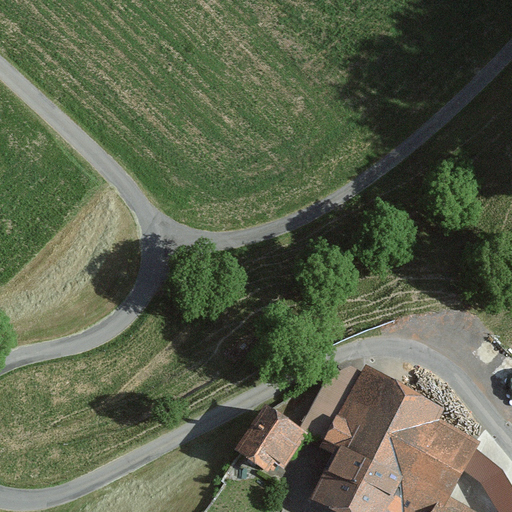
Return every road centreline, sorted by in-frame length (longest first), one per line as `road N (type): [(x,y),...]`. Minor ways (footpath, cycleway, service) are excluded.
road 1 (unclassified): [(0,502),(52,505),(355,354),(406,358),(437,373),(511,453)]
road 2 (unclassified): [(151,232),(250,241),(303,220),(404,155),(511,52)]
road 3 (unclassified): [(151,232),(151,283),(134,307),(95,339),(0,367)]
road 4 (unclassified): [(0,66),(134,188),(151,232)]
